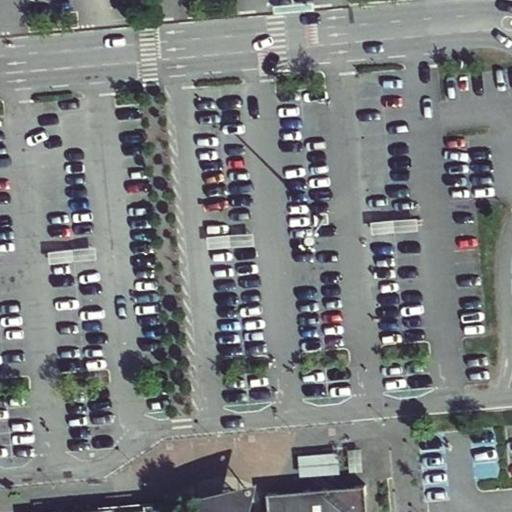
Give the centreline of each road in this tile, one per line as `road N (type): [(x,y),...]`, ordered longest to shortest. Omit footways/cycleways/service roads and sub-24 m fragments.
road 1 (tertiary): [(511,6),(0,47)]
road 2 (tertiary): [(0,81),(511,43)]
